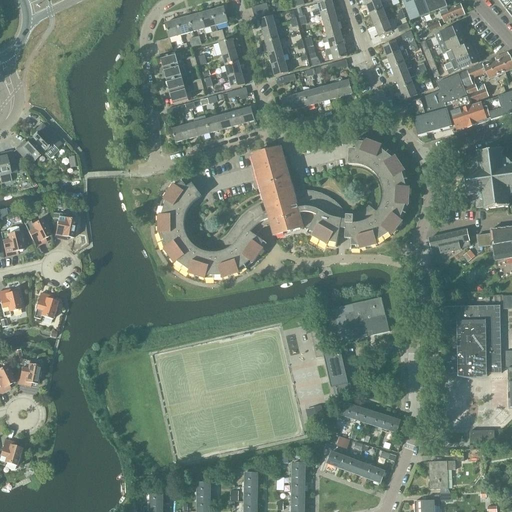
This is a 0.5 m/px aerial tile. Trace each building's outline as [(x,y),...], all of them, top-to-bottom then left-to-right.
[(318,4),(321,15),(335,12),(331,0),(318,4)] [(376,0),(366,4),(370,15),(383,10),(379,0),(376,0)] [(447,7),(444,0),(402,0),(410,21),(435,12),(447,7)] [(511,0),(498,0),(505,9),(511,2),(511,0)] [(252,8),(253,13),(268,9),(266,4),(252,8)] [(460,4),(448,9),(440,12),(444,23),(452,20),(465,14),(460,4)] [(223,8),(212,11),(216,26),(228,23),(223,8)] [(268,9),(253,13),(255,18),(269,14),(268,9)] [(299,17),(300,21),(306,20),(305,15),(302,16),(300,9),(295,10),(297,15),(298,14),(299,17)] [(370,15),(375,26),(388,21),(383,10),(370,15)] [(208,12),(200,14),(204,29),(211,27),(213,33),(215,41),(220,40),(217,32),(216,26),(212,11),(208,12)] [(321,15),(324,27),(338,23),(335,12),(321,15)] [(200,14),(188,17),(192,32),(204,29),(200,14)] [(259,20),(262,31),(276,28),(272,16),(259,20)] [(188,17),(177,21),(181,36),(192,32),(188,17)] [(165,24),(169,38),(169,39),(181,36),(177,21),(166,24),(166,23),(165,24)] [(388,21),(375,26),(379,37),(392,32),(388,21)] [(439,22),(427,26),(429,31),(441,27),(439,22)] [(324,27),(327,38),(341,34),(338,23),(324,27)] [(398,28),(400,33),(410,29),(408,24),(398,28)] [(435,35),(439,45),(462,36),(458,26),(450,29),(435,35)] [(262,31),(265,43),(279,39),(277,33),(281,31),(280,27),(276,28),(262,31)] [(401,35),(403,41),(413,37),(411,31),(401,35)] [(329,43),(330,49),(344,46),(341,34),(327,38),(323,39),(324,44),(329,43)] [(443,55),(447,53),(466,45),(462,36),(439,45),(443,55)] [(169,38),(156,42),(158,48),(171,45),(169,39),(169,38)] [(265,43),(268,54),(282,50),(279,39),(265,43)] [(219,43),(222,55),(235,51),(232,40),(219,43)] [(423,50),(423,51),(429,49),(428,47),(425,41),(420,43),(423,50)] [(383,47),(387,58),(404,51),(403,46),(398,48),(396,42),(383,47)] [(451,63),(474,54),(470,44),(466,45),(447,53),(451,63)] [(171,45),(158,48),(160,54),(173,51),(171,45)] [(344,46),(330,49),(326,51),(327,55),(332,54),(334,61),(347,57),(344,46)] [(423,51),(427,61),(433,59),(429,49),(423,51)] [(268,54),(272,66),(285,62),(282,50),(268,54)] [(222,55),(225,66),(239,63),(235,51),(222,55)] [(387,58),(391,68),(404,63),(402,57),(406,55),(404,51),(387,58)] [(160,58),(164,70),(183,65),(180,53),(160,58)] [(315,53),(310,55),(313,66),(318,64),(315,53)] [(486,73),(489,80),(511,70),(511,61),(510,56),(508,53),(495,58),(496,62),(484,67),(486,73)] [(451,63),(445,65),(449,75),(464,69),(478,64),(474,54),(451,63)] [(427,61),(431,71),(437,69),(433,59),(427,61)] [(346,60),(332,64),(334,70),(348,66),(346,60)] [(285,62),(272,66),(275,77),(288,73),(285,62)] [(223,79),(228,78),(242,74),(239,63),(225,66),(227,73),(221,74),(223,79)] [(391,68),(396,79),(413,72),(411,68),(407,70),(404,63),(391,68)] [(167,82),(185,77),(187,76),(183,65),(164,70),(167,82)] [(470,70),(473,79),(486,73),(483,65),(470,70)] [(437,69),(431,71),(434,78),(439,76),(437,69)] [(470,70),(459,74),(465,89),(475,85),(473,79),(470,70)] [(396,79),(400,90),(413,85),(410,79),(415,77),(413,72),(396,79)] [(242,74),(228,78),(231,89),(245,85),(242,74)] [(413,119),(418,137),(441,130),(441,133),(456,128),(449,113),(471,106),(470,104),(471,104),(465,89),(459,74),(436,83),(439,91),(419,99),(419,100),(412,102),(417,118),(413,119)] [(170,94),(185,89),(189,88),(185,77),(167,82),(170,94)] [(289,83),(287,77),(276,80),(277,86),(289,83)] [(349,81),(338,84),(341,97),(353,94),(349,81)] [(338,84),(326,87),(330,101),(341,97),(338,84)] [(413,85),(400,90),(404,101),(417,96),(415,89),(418,88),(416,84),(413,85)] [(478,92),(475,85),(465,89),(468,96),(478,92)] [(326,87),(315,90),(319,104),(330,101),(326,87)] [(246,88),(235,91),(236,97),(247,94),(246,88)] [(185,89),(170,94),(173,105),(189,101),(185,89)] [(486,89),(478,92),(468,96),(471,104),(489,97),(486,89)] [(315,90),(304,93),(307,107),(319,104),(315,90)] [(511,92),(472,106),(449,113),(456,128),(457,132),(511,113),(511,92)] [(304,93),(292,97),(296,110),(307,107),(304,93)] [(296,110),(292,97),(281,100),(285,113),(296,110)] [(180,113),(178,107),(167,110),(168,116),(180,113)] [(251,108),(240,111),(244,124),(255,121),(251,108)] [(240,111),(229,114),(233,128),(244,124),(240,111)] [(229,114),(218,117),(221,131),(233,128),(229,114)] [(194,118),(195,123),(199,137),(210,134),(206,120),(200,122),(199,117),(194,118)] [(218,117),(206,120),(210,134),(221,131),(218,117)] [(195,123),(184,127),(187,140),(199,137),(195,123)] [(40,132),(31,140),(43,153),(52,145),(57,151),(62,146),(42,124),(36,130),(37,129),(40,132)] [(187,140),(184,127),(172,130),(176,143),(187,140)] [(43,153),(31,140),(23,147),(21,145),(22,144),(21,144),(15,149),(30,165),(43,153)] [(361,166),(364,167),(373,143),(365,140),(365,141),(364,143),(357,143),(357,142),(356,142),(356,150),(355,165),(358,165),(361,166)] [(372,172),(389,151),(388,151),(386,154),(380,149),(381,147),(382,147),(382,146),(373,143),(364,167),(367,168),(370,170),(372,172)] [(239,221),(237,223),(255,236),(258,233),(260,231),(262,229),(267,226),(271,225),(274,237),(304,228),(303,228),(305,227),(307,227),(308,227),(310,228),(308,231),(309,231),(314,234),(313,236),(312,236),(312,237),(327,246),(328,245),(329,243),(336,244),(335,247),(336,248),(338,239),(337,239),(342,215),(343,215),(343,212),(339,207),(334,202),(327,198),(321,195),(313,193),(305,192),(306,191),(305,191),(303,201),(296,203),(281,148),(252,156),(267,211),(263,212),(260,206),(254,208),(248,212),(243,216),(239,221)] [(464,175),(465,175),(467,193),(466,193),(467,196),(470,196),(471,204),(476,208),(484,207),(486,211),(489,210),(509,208),(507,196),(509,196),(511,194),(511,192),(511,165),(511,166),(511,163),(509,162),(507,160),(505,160),(504,151),(501,151),(501,150),(499,150),(499,151),(482,153),(481,152),(479,153),(479,154),(478,154),(478,156),(470,157),(463,164),(464,172),(464,175)] [(6,156),(0,157),(0,176),(17,172),(13,157),(12,151),(4,153),(5,153),(6,156)] [(377,176),(378,178),(400,164),(395,157),(394,157),(395,157),(393,159),(387,154),(389,151),(372,172),(375,174),(377,176)] [(381,184),(382,186),(407,180),(404,180),(402,173),(404,172),(405,172),(400,164),(378,178),(380,181),(381,184)] [(383,193),(383,196),(409,197),(409,188),(406,188),(404,181),(407,180),(382,186),(382,187),(383,190),(383,193)] [(174,185),(169,192),(190,207),(191,205),(194,203),(196,201),(187,188),(183,182),(182,183),(176,187),(174,186),(174,185)] [(189,187),(187,188),(196,201),(202,197),(192,184),(192,185),(191,186),(190,185),(190,186),(189,187),(188,187),(189,187)] [(161,207),(161,208),(186,216),(187,212),(188,210),(190,207),(169,192),(163,200),(164,200),(166,201),(164,208),(161,207)] [(382,202),(381,205),(406,214),(403,213),(405,206),(408,206),(409,206),(409,197),(383,196),(383,199),(382,202)] [(369,206),(397,229),(403,222),(402,221),(402,222),(400,220),(403,213),(406,214),(381,205),(380,208),(379,210),(377,213),(369,206)] [(366,209),(364,210),(385,241),(383,238),(389,234),(391,235),(391,236),(397,229),(369,206),(367,208),(366,209)] [(158,216),(158,225),(184,225),(184,222),(185,219),(186,216),(161,208),(164,209),(162,216),(159,216),(158,216)] [(361,212),(359,213),(369,248),(377,245),(376,242),(382,238),(384,241),(385,241),(364,210),(363,211),(361,212)] [(353,214),(353,216),(352,239),(351,247),(352,247),(359,247),(360,249),(360,250),(369,248),(359,213),(357,213),(355,213),(352,213),(352,214),(353,214)] [(54,219),(55,219),(57,219),(58,219),(54,239),(62,240),(61,240),(62,237),(73,239),(75,231),(76,232),(77,226),(76,226),(77,221),(65,219),(66,215),(59,214),(57,214),(55,214),(52,214),(53,219),(54,219)] [(342,216),(343,215),(342,215),(337,239),(338,239),(338,237),(342,237),(345,237),(345,239),(346,239),(347,239),(348,239),(349,239),(350,239),(352,239),(353,216),(346,216),(346,217),(342,216)] [(24,225),(36,248),(43,244),(42,244),(40,241),(51,236),(48,230),(49,229),(46,224),(45,224),(43,220),(32,225),(31,222),(24,225)] [(237,223),(231,232),(258,256),(263,249),(260,247),(264,243),(267,245),(267,244),(255,236),(237,223)] [(161,242),(186,233),(185,230),(184,227),(184,225),(158,225),(158,234),(159,234),(159,233),(162,233),(164,240),(161,242)] [(6,230),(6,232),(0,233),(6,258),(14,256),(13,256),(12,253),(24,250),(22,243),(23,243),(22,237),(21,237),(19,232),(18,228),(16,227),(8,229),(6,230)] [(477,236),(478,248),(492,246),(495,262),(511,258),(511,227),(490,230),(491,234),(477,236)] [(429,239),(431,250),(439,248),(441,254),(460,249),(459,244),(469,241),(467,230),(429,239)] [(225,240),(231,248),(246,269),(247,269),(245,266),(251,261),(253,263),(252,263),(253,264),(258,256),(231,232),(228,236),(226,238),(224,240),(222,241),(223,242),(223,241),(225,240)] [(164,250),(169,257),(190,242),(188,239),(187,237),(186,233),(161,242),(164,241),(167,248),(165,250),(164,249),(164,250)] [(181,269),(197,248),(194,246),(192,244),(190,242),(169,257),(175,264),(177,262),(183,266),(181,269)] [(188,274),(198,277),(205,252),(202,251),(199,250),(197,248),(181,269),(182,270),(183,267),(190,271),(189,274),(188,273),(188,274)] [(226,251),(223,252),(231,276),(239,274),(239,273),(238,271),(244,266),(246,269),(231,248),(228,250),(226,251)] [(470,251),(463,256),(468,262),(475,257),(470,251)] [(205,252),(198,277),(205,279),(206,279),(205,279),(206,276),(214,276),(214,280),(214,253),(210,253),(208,253),(205,252)] [(217,253),(214,253),(214,280),(214,276),(222,276),(222,279),(231,276),(223,252),(220,253),(217,253)] [(6,291),(0,292),(0,302),(4,317),(10,316),(10,312),(21,310),(20,304),(21,304),(20,299),(19,299),(17,292),(5,295),(5,291),(6,291)] [(48,296),(49,296),(41,294),(33,318),(40,320),(41,316),(52,320),(54,315),(55,315),(57,310),(55,309),(58,302),(46,299),(47,296),(48,296)] [(336,317),(341,343),(352,340),(348,325),(356,323),(357,325),(386,318),(381,298),(352,305),(354,313),(336,317)] [(441,306),(441,326),(442,374),(458,373),(458,377),(465,378),(470,378),(475,378),(483,377),(487,376),(487,373),(501,372),(500,305),(441,306)] [(18,385),(26,387),(26,386),(25,386),(26,383),(37,385),(39,378),(40,378),(41,373),(40,372),(41,367),(29,365),(30,361),(23,360),(18,385)] [(337,386),(339,393),(352,390),(345,360),(327,364),(330,376),(332,376),(334,381),(331,382),(333,387),(337,386)] [(0,393),(7,390),(6,391),(4,388),(15,383),(11,376),(13,375),(10,370),(9,371),(7,366),(0,369),(0,393)] [(349,421),(355,423),(360,408),(346,404),(342,416),(350,419),(349,421)] [(323,419),(320,407),(308,410),(311,422),(323,419)] [(364,423),(369,425),(373,412),(360,408),(355,423),(361,425),(360,427),(363,427),(364,423)] [(376,430),(382,432),(387,417),(373,412),(369,425),(377,428),(376,430)] [(387,417),(382,432),(388,433),(389,431),(397,434),(400,421),(387,417)] [(340,435),(342,427),(333,424),(331,432),(340,435)] [(494,443),(494,431),(470,431),(470,444),(494,443)] [(26,455),(20,453),(22,449),(10,446),(11,443),(12,443),(13,442),(5,440),(0,454),(0,465),(4,466),(5,463),(16,466),(17,464),(23,466),(26,455)] [(354,449),(362,451),(364,445),(355,443),(354,449)] [(327,464),(340,469),(346,455),(340,453),(339,455),(331,452),(327,464)] [(395,456),(382,452),(381,459),(394,462),(395,456)] [(340,469),(354,474),(358,462),(351,459),(351,457),(346,455),(340,469)] [(429,462),(430,490),(448,489),(447,471),(455,470),(455,462),(463,462),(463,456),(453,457),(453,462),(447,462),(429,462)] [(354,474),(367,479),(372,465),(364,462),(363,464),(358,462),(354,474)] [(290,472),(290,478),(305,478),(305,464),(292,464),(292,472),(290,472)] [(372,465),(367,479),(380,484),(385,472),(377,469),(378,467),(372,465)] [(242,482),(242,488),(258,488),(258,474),(245,474),(245,482),(242,482)] [(292,484),(292,492),(305,493),(305,478),(290,478),(290,484),(292,484)] [(195,493),(195,498),(210,498),(211,484),(197,483),(197,493),(195,493)] [(244,492),(244,502),(257,502),(258,488),(242,488),(242,492),(244,492)] [(230,500),(236,500),(239,500),(239,492),(230,492),(230,500)] [(289,500),(289,507),(305,507),(305,493),(292,492),(292,500),(289,500)] [(148,503),(148,507),(163,507),(163,493),(150,493),(150,503),(148,503)] [(438,495),(438,496),(435,496),(434,497),(434,501),(414,502),(414,511),(434,511),(435,507),(438,507),(439,505),(439,501),(451,501),(451,495),(438,495)] [(197,502),(197,511),(199,511),(210,511),(210,498),(195,498),(195,502),(197,502)] [(242,511),(241,511),(257,511),(257,502),(244,502),(244,511),(242,511)]
